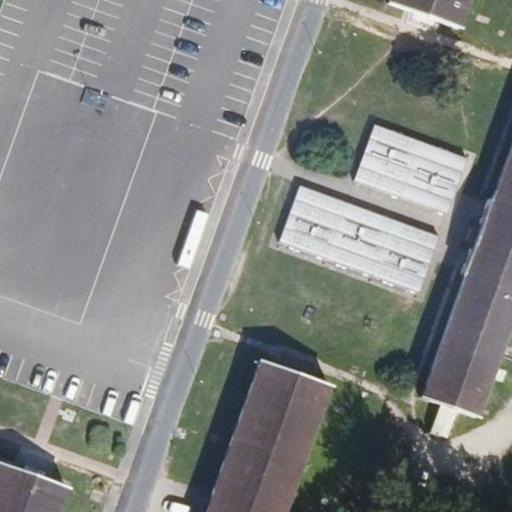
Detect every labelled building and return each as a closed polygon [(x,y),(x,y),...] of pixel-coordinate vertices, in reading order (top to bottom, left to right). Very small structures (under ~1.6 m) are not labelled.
[(459,38),(472,0),(385,0),(382,11),(459,38)] [(371,125),(351,182),(445,215),(465,158),(371,125)] [(511,143),(418,410),(472,429),(511,315),(511,143)] [(413,294),(433,237),(296,190),(277,247),(413,294)] [(256,358),(201,511),(286,511),(331,384),(256,358)] [(0,511),(58,511),(67,488),(0,464),(0,511)]
